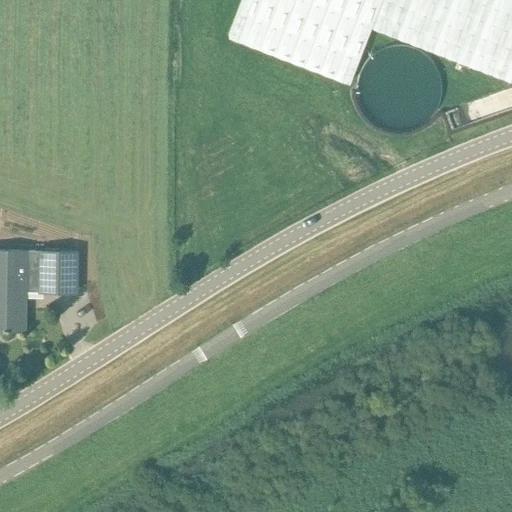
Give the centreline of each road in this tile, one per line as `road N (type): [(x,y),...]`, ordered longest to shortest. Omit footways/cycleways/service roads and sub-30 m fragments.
road 1 (tertiary): [(0,476),(327,278),(511,193)]
road 2 (unclassified): [(0,416),(303,229),(511,138)]
